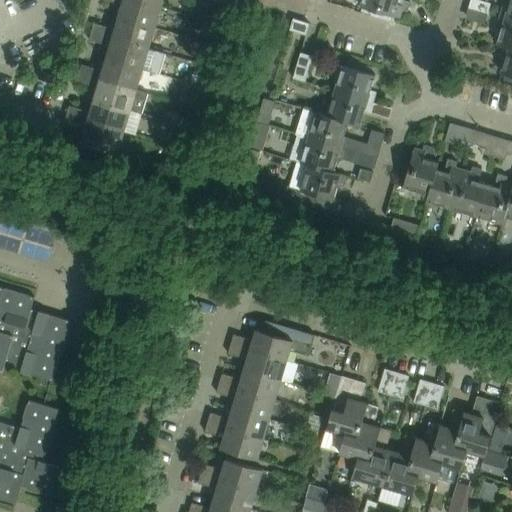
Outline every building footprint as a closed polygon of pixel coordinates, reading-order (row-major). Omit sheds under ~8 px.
[(154,27),(160,7),(138,0),(105,0),(121,5),(117,16),(154,27)] [(404,0),(361,0),(360,6),(398,17),(400,9),(407,11),(410,1),(404,0)] [(511,0),(509,0),(507,8),(501,6),(498,17),(511,20),(511,0)] [(148,48),(154,27),(117,16),(114,29),(93,23),(91,31),(148,48)] [(511,20),(498,17),(494,27),(501,29),(496,44),(502,46),(511,48),(511,20)] [(305,34),(308,23),(292,18),(288,29),(305,34)] [(164,53),(148,48),(91,31),(88,40),(109,46),(105,58),(141,69),(158,74),(164,53)] [(511,76),(511,48),(502,46),(499,55),(505,57),(500,72),(511,76)] [(304,80),(312,56),(299,52),(292,77),(304,80)] [(135,90),(141,69),(105,58),(101,70),(81,64),(78,73),(135,90)] [(342,64),(334,90),(372,102),(376,91),(369,89),(374,74),(342,64)] [(193,71),(189,83),(200,87),(204,75),(193,71)] [(147,94),(135,90),(78,73),(76,81),(96,87),(92,100),(129,111),(140,114),(147,94)] [(363,110),(369,112),(372,102),(334,90),(327,115),(326,116),(347,122),(358,126),(363,110)] [(123,132),(129,111),(92,100),(89,112),(68,106),(66,115),(123,132)] [(343,136),(347,122),(326,116),(327,115),(315,111),(315,112),(302,108),(295,133),(297,134),(346,149),(358,152),(362,140),(350,137),(349,138),(343,136)] [(116,153),(123,132),(66,115),(63,122),(84,129),(80,142),(116,153)] [(470,143),(474,130),(464,127),(460,140),(470,143)] [(381,143),(384,133),(371,129),(368,139),(381,143)] [(481,146),(484,133),(474,130),(470,143),(481,146)] [(343,159),(346,149),(297,134),(293,146),(304,149),(300,163),(332,172),(332,171),(337,157),(343,159)] [(428,194),(436,168),(438,162),(429,159),(433,147),(423,144),(421,150),(413,148),(402,186),(427,194),(428,194)] [(451,208),(462,169),(455,166),(456,161),(447,158),(443,171),(436,168),(428,194),(427,194),(425,200),(451,208)] [(346,175),(332,171),(332,172),(300,163),(296,161),(288,186),(270,180),(267,193),(314,207),(318,195),(333,199),(337,184),(343,186),(346,175)] [(476,216),(485,183),(478,181),(481,168),(471,166),(470,171),(462,169),(451,208),(476,216)] [(369,182),(372,172),(359,168),(356,178),(369,182)] [(502,215),(511,183),(505,181),(507,176),(497,173),(493,185),(485,183),(476,216),(502,223),(504,216),(502,215)] [(502,215),(504,216),(511,218),(511,182),(511,183),(502,215)] [(389,229),(415,237),(419,225),(393,217),(389,229)] [(43,461),(45,458),(59,409),(28,400),(20,428),(0,421),(0,370),(2,371),(6,360),(22,365),(20,371),(51,380),(69,320),(30,308),(34,297),(0,286),(0,497),(16,502),(21,485),(50,494),(59,466),(43,461)] [(315,334),(265,320),(262,331),(255,329),(251,342),(246,340),(246,338),(233,334),(230,343),(286,360),(289,350),(308,355),(315,334)] [(280,379),(286,360),(230,343),(227,353),(240,357),(241,354),(247,356),(243,369),(280,379)] [(389,394),(396,371),(384,368),(377,391),(389,394)] [(274,400),(280,379),(243,369),(239,382),(234,381),(235,377),(221,373),(218,383),(274,400)] [(408,375),(396,371),(389,394),(402,398),(408,375)] [(498,391),(502,378),(487,374),(484,387),(498,391)] [(360,401),(365,382),(342,375),(326,428),(344,433),(345,432),(357,436),(367,403),(360,401)] [(425,405),(431,382),(419,378),(413,401),(425,405)] [(437,409),(444,386),(431,382),(425,405),(437,409)] [(268,419),(274,400),(218,383),(215,392),(229,397),(230,393),(236,395),(232,408),(268,419)] [(484,455),(500,402),(476,395),(471,414),(464,412),(455,445),(466,448),(466,449),(484,455)] [(378,406),(367,403),(357,436),(345,432),(344,433),(339,452),(357,457),(358,456),(370,459),(380,427),(373,425),(378,406)] [(262,438),(268,419),(232,408),(227,421),(222,420),(223,416),(209,412),(207,422),(262,438)] [(455,445),(464,412),(452,408),(447,427),(441,425),(431,458),(442,461),(442,462),(461,468),(466,449),(466,448),(455,445)] [(431,458),(441,425),(428,421),(422,440),(417,438),(407,471),(418,474),(418,475),(437,481),(442,462),(442,461),(431,458)] [(256,459),(262,438),(207,422),(204,432),(217,436),(218,432),(224,434),(220,448),(256,459)] [(391,430),(380,427),(370,459),(358,456),(357,457),(352,476),(382,485),(392,450),(386,448),(391,430)] [(407,471),(417,438),(405,434),(399,452),(392,450),(382,485),(413,494),(418,475),(418,474),(407,471)] [(256,489),(262,469),(225,458),(221,472),(215,471),(216,467),(203,463),(200,473),(256,489)] [(250,509),(256,489),(200,473),(197,483),(211,487),(212,483),(217,485),(213,498),(250,509)] [(462,477),(460,493),(480,496),(482,479),(462,477)] [(188,511),(248,511),(250,509),(213,498),(209,511),(204,510),(205,506),(191,502),(188,511)] [(344,511),(345,509),(327,503),(324,511),(344,511)]
